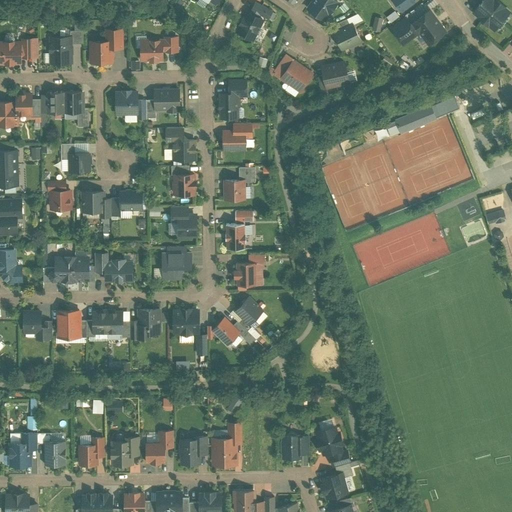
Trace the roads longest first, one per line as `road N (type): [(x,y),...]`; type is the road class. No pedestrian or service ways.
road 1 (residential): [(205,74),(212,293),(0,300)]
road 2 (residential): [(316,511),(295,477),(0,480)]
